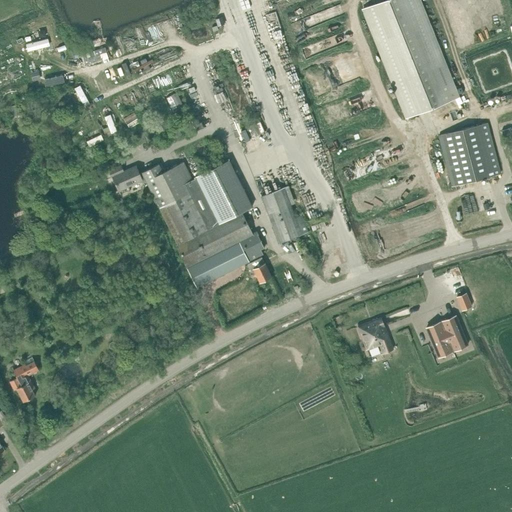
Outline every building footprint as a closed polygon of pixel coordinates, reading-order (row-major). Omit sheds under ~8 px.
[(384,0),(363,8),(407,118),(458,98),(418,0),(384,0)] [(486,123),(438,136),(451,187),(500,174),(486,123)] [(178,126),(170,130),(174,138),(181,134),(178,126)] [(193,180),(186,167),(184,161),(163,171),(159,163),(141,172),(177,244),(176,245),(196,287),(263,255),(261,250),(264,248),(259,237),(257,232),(253,234),(242,213),(252,208),(230,162),(193,180)] [(108,171),(104,172),(106,179),(111,177),(112,177),(120,195),(129,191),(127,186),(141,180),(135,166),(123,172),(120,166),(108,171)] [(287,186),(260,196),(278,243),(307,233),(300,215),(295,217),(290,205),(294,203),(287,186)] [(262,257),(246,265),(250,272),(253,270),(259,284),(272,279),(262,257)] [(21,330),(16,332),(19,340),(30,335),(27,327),(25,328),(24,325),(26,324),(22,315),(16,318),(21,330)] [(455,315),(426,328),(439,357),(468,345),(455,315)] [(383,353),(393,349),(381,317),(357,326),(366,350),(379,345),(383,353)] [(18,378),(10,382),(14,390),(17,388),(23,402),(34,396),(31,390),(34,389),(28,376),(38,370),(32,358),(24,362),(25,365),(13,371),(16,376),(17,375),(18,378)] [(60,402),(52,406),(56,413),(63,410),(62,409),(63,408),(60,402)]
